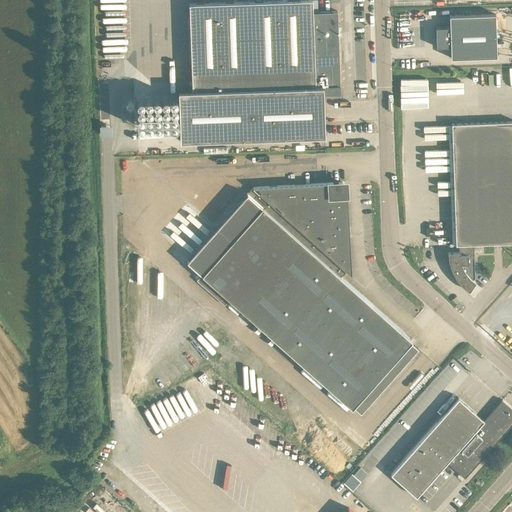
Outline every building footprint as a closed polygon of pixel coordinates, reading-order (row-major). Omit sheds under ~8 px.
[(337,11),(333,11),(313,12),(312,0),(296,0),(189,4),(192,90),(178,90),(180,140),(325,135),(323,93),(340,92),(337,11)] [(436,47),(450,47),(451,58),(497,56),(495,14),(449,15),(450,27),(436,27),(436,47)] [(135,110),(136,126),(175,125),(175,113),(174,94),(134,96),(134,100),(143,100),(144,110),(135,110)] [(473,244),(511,242),(511,121),(451,123),(456,244),(459,244),(459,252),(448,252),(448,254),(448,257),(448,258),(449,263),(450,265),(450,267),(451,269),(452,270),(453,272),(454,275),(455,277),(458,280),(458,281),(460,283),(462,285),(466,289),(467,290),(469,291),(475,282),(474,281),(472,279),(471,278),(469,277),(468,275),(467,274),(466,272),(465,271),(464,269),(463,267),(462,265),(461,264),(468,263),(468,255),(474,254),(473,244)] [(196,280),(219,300),(198,324),(325,437),(412,340),(341,276),(346,270),(352,275),(347,194),(343,195),(342,182),(253,187),(258,192),(253,198),(247,193),(187,261),(202,274),(196,280)] [(497,396),(489,404),(492,407),(500,399),(497,396)] [(465,478),(511,424),(511,408),(502,400),(484,420),(458,397),(391,474),(416,496),(447,462),(465,478)] [(352,473),(344,481),(353,489),(361,480),(352,473)] [(353,511),(316,478),(285,511),(353,511)]
